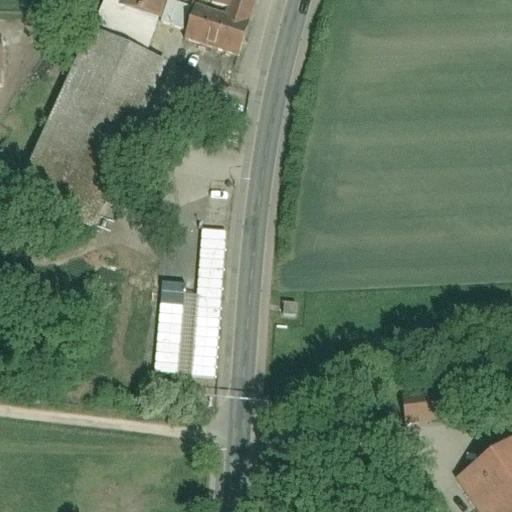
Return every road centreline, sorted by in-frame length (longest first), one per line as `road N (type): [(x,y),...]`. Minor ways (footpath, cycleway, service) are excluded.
road 1 (tertiary): [(241,445),(257,207),(277,80),(300,0)]
road 2 (unknown): [(241,445),(373,456),(501,453)]
road 3 (residential): [(241,445),(0,415)]
